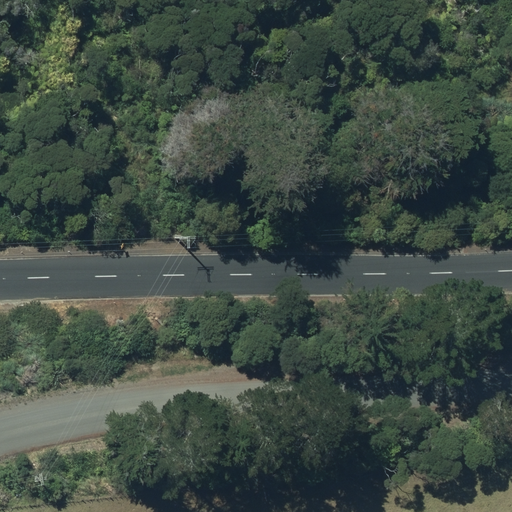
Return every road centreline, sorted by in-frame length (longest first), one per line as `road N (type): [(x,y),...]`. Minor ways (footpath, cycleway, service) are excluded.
road 1 (unclassified): [(511,387),(149,411),(0,439)]
road 2 (tertiary): [(511,271),(0,279)]
